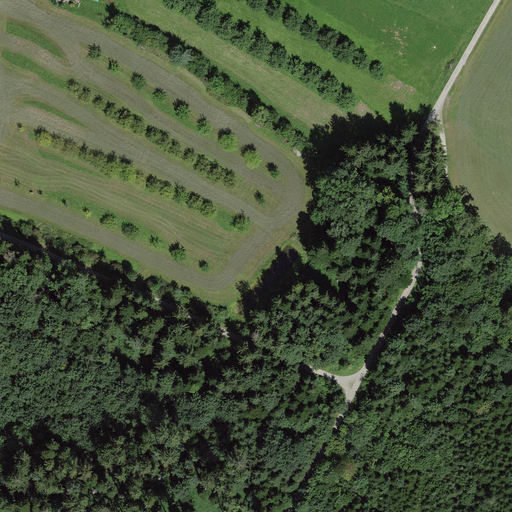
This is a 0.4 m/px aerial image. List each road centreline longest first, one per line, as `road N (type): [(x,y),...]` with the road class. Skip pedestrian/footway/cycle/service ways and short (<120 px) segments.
road 1 (track): [(499,0),(416,155),(410,190),(417,269),(289,511)]
road 2 (track): [(0,235),(358,383)]
road 3 (track): [(437,109),(445,188),(511,279)]
